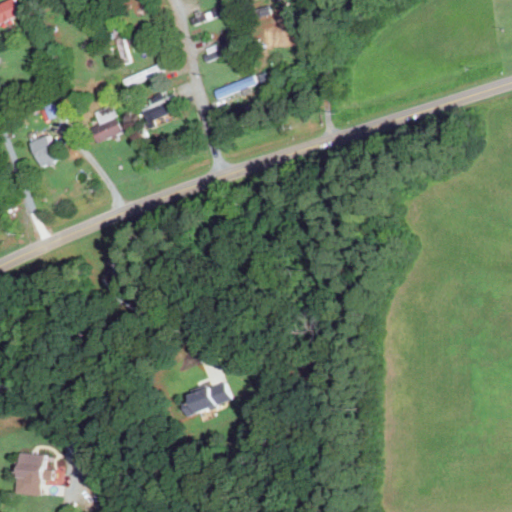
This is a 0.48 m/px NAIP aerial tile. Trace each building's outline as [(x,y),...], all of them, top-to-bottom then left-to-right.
[(15,0),(7,0),(0,3),(0,23),(22,13),(15,0)] [(226,5),(229,13),(195,26),(192,18),(226,5)] [(109,33),(115,32),(113,27),(122,25),(132,61),(124,63),(116,38),(111,40),(109,33)] [(225,57),(224,55),(208,62),(205,55),(209,53),(207,48),(218,43),(220,48),(237,40),(240,48),(233,51),(234,53),(225,57)] [(53,50),(61,47),(64,56),(56,59),(53,50)] [(163,62),(167,71),(129,88),(125,79),(163,62)] [(253,93),(244,96),(242,89),(219,98),(216,90),(256,74),(259,82),(250,86),(253,93)] [(70,93),(58,98),(55,92),(67,87),(70,93)] [(143,107),(177,93),(183,107),(149,121),(143,107)] [(58,101),(70,96),(75,109),(63,114),(58,101)] [(62,114),(51,119),(46,106),(57,101),(62,114)] [(101,123),(96,111),(114,104),(125,131),(99,142),(93,127),(101,123)] [(50,164),(43,167),(33,143),(51,135),(61,159),(57,161),(57,163),(50,166),(50,164)] [(189,394),(196,413),(233,399),(226,381),(189,394)] [(55,470),(55,473),(58,474),(57,477),(55,477),(55,479),(46,479),(45,495),(19,493),(21,473),(17,472),(17,460),(22,460),(22,453),(47,454),(46,469),(55,470)] [(100,511),(103,497),(121,501),(118,511),(100,511)]
